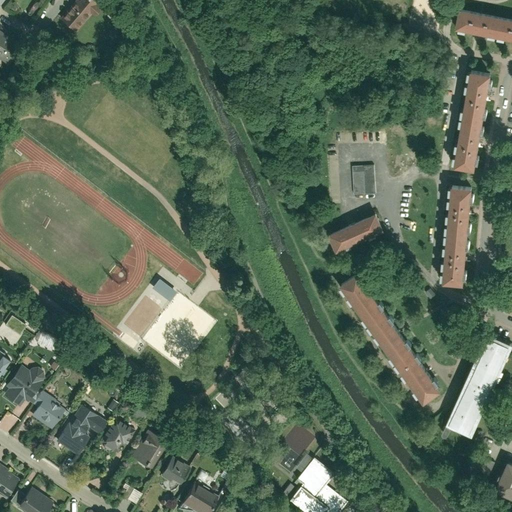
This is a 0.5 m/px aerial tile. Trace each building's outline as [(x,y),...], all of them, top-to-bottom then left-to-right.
[(76,0),(61,16),(76,31),(106,0),(76,0)] [(511,16),(457,7),(453,26),(511,36),(511,16)] [(20,44),(0,30),(0,57),(8,63),(20,44)] [(401,50),(377,51),(379,89),(402,88),(401,50)] [(489,76),(469,72),(453,165),(473,169),(489,76)] [(333,137),(386,136),(385,123),(319,125),(321,200),(335,200),(333,137)] [(403,123),(385,123),(386,136),(386,173),(404,172),(403,123)] [(377,164),(355,165),(356,193),(378,192),(377,164)] [(470,188),(450,186),(440,279),(461,281),(470,188)] [(382,228),(375,213),(329,233),(336,249),(382,228)] [(360,276),(343,288),(418,396),(435,384),(360,276)] [(150,286),(167,300),(174,291),(157,277),(150,286)] [(17,333),(23,323),(10,313),(3,323),(17,333)] [(54,349),(58,338),(38,331),(34,342),(54,349)] [(486,337),(450,419),(475,429),(510,347),(486,337)] [(0,372),(13,353),(0,345),(0,372)] [(26,396),(34,401),(42,390),(37,387),(49,370),(35,361),(30,368),(21,361),(6,382),(11,385),(5,394),(20,404),(26,396)] [(34,413),(53,425),(66,405),(42,390),(34,401),(39,404),(34,413)] [(57,438),(79,452),(94,428),(99,431),(107,419),(80,402),(57,438)] [(0,419),(0,427),(6,432),(17,418),(7,410),(0,419)] [(125,442),(135,427),(118,416),(103,440),(115,448),(121,439),(125,442)] [(154,465),(169,439),(148,426),(132,453),(154,465)] [(180,482),(191,463),(173,452),(162,471),(180,482)] [(304,481),(292,497),(310,511),(341,511),(350,501),(326,482),(335,470),(314,454),(297,476),(304,481)] [(474,455),(468,473),(482,478),(488,460),(474,455)] [(511,464),(507,462),(495,489),(511,495),(511,464)] [(0,492),(6,496),(18,478),(0,466),(0,492)] [(205,511),(206,511),(219,491),(197,478),(184,499),(205,511)] [(120,495),(135,503),(141,491),(126,484),(120,495)] [(27,511),(45,511),(51,502),(28,487),(16,504),(27,511)] [(223,511),(227,505),(220,502),(214,511),(223,511)]
